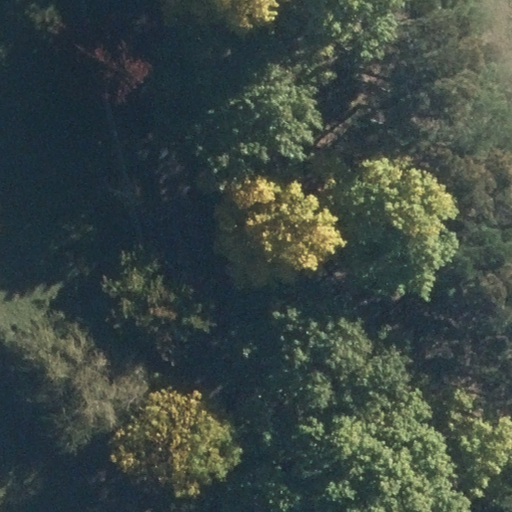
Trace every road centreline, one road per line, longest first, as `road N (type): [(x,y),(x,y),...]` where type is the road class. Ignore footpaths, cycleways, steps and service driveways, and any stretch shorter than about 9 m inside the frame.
road 1 (track): [(277,511),(137,0)]
road 2 (track): [(405,511),(278,0)]
